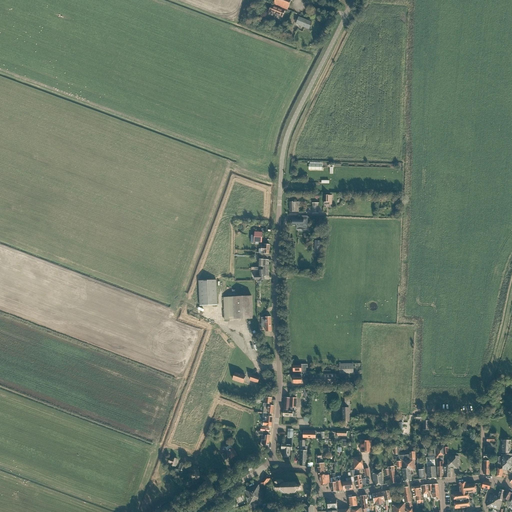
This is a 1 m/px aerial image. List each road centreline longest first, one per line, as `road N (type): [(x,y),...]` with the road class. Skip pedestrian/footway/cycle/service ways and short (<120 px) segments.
road 1 (tertiary): [(271,459),(283,152),(353,0)]
road 2 (unclassified): [(481,477),(484,399),(511,292)]
road 3 (unclassified): [(442,481),(320,492)]
